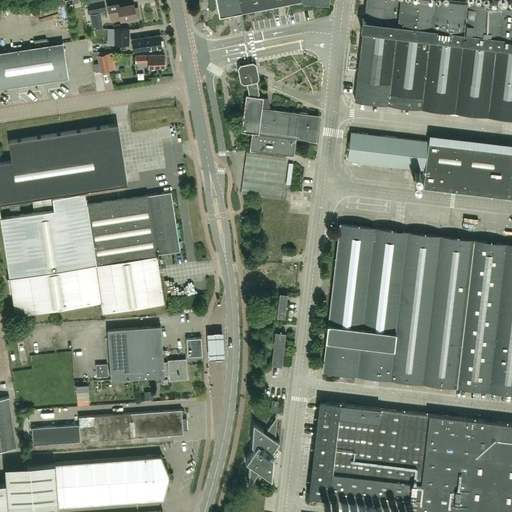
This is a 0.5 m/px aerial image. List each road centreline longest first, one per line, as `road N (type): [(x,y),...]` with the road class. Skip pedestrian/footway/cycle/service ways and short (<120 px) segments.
road 1 (tertiary): [(205,511),(223,440),(233,324),(191,85)]
road 2 (unclassified): [(0,115),(181,87)]
